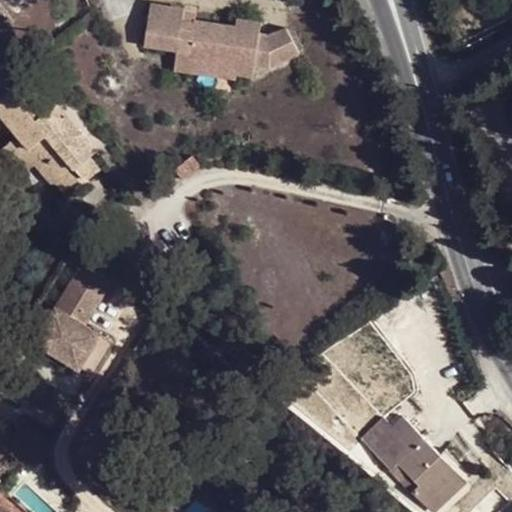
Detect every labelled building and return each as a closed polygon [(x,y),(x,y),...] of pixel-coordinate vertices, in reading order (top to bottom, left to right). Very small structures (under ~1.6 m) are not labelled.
[(181,12),(149,9),(144,49),(176,53),(187,55),(187,59),(234,65),(233,73),(251,77),(252,67),(269,69),(291,58),(280,29),(262,35),(233,32),(233,28),(212,25),(212,29),(207,28),(208,25),(190,23),(190,19),(180,18),(181,12)] [(187,55),(176,53),(174,73),(234,80),(233,73),(234,65),(187,59),(187,55)] [(0,111),(30,147),(26,150),(36,163),(52,183),(55,181),(66,194),(81,181),(72,172),(86,159),(91,155),(55,106),(48,112),(33,91),(20,102),(0,77),(0,111)] [(26,150),(30,147),(0,111),(0,119),(16,138),(3,148),(23,173),(36,163),(26,150)] [(193,155),(175,170),(182,180),(201,165),(193,155)] [(86,159),(72,172),(81,181),(82,183),(95,171),(86,159)] [(96,260),(49,343),(78,360),(82,353),(107,368),(126,334),(97,318),(122,274),(96,260)] [(412,492),(425,505),(458,473),(464,467),(445,449),(441,453),(403,415),(393,425),(384,417),(360,440),(390,469),(397,462),(418,485),(412,492)] [(390,469),(412,492),(418,485),(397,462),(390,469)] [(425,505),(431,511),(434,511),(467,481),(458,473),(425,505)] [(175,475),(168,484),(184,499),(192,489),(175,475)] [(184,499),(168,484),(164,489),(181,503),(184,499)] [(0,511),(7,511),(10,507),(0,501),(0,511)]
